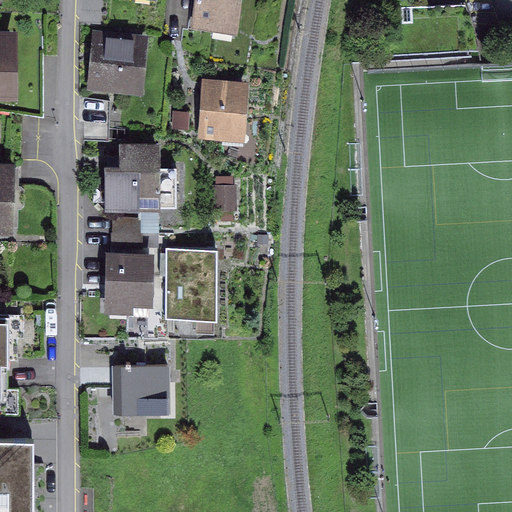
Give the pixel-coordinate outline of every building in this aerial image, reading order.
[(247,0),(200,0),(197,26),(244,32),(247,0)] [(1,32),(0,31),(0,98),(19,99),(19,40),(1,40),(1,32)] [(152,37),(98,31),(91,89),(146,96),(152,37)] [(254,83),(206,81),(204,138),(251,140),(254,83)] [(125,171),(111,170),(110,211),(164,212),(165,146),(125,146),(125,171)] [(0,165),(0,233),(18,234),(20,166),(0,165)] [(238,188),(217,188),(218,211),(238,211),(238,188)] [(225,250),(172,248),(170,321),(223,323),(225,250)] [(159,258),(110,255),(107,315),(137,317),(137,307),(156,308),(159,258)] [(17,311),(0,310),(0,365),(15,366),(17,311)] [(171,367),(118,369),(119,415),(172,414),(171,367)] [(32,511),(32,440),(0,440),(0,511),(32,511)]
